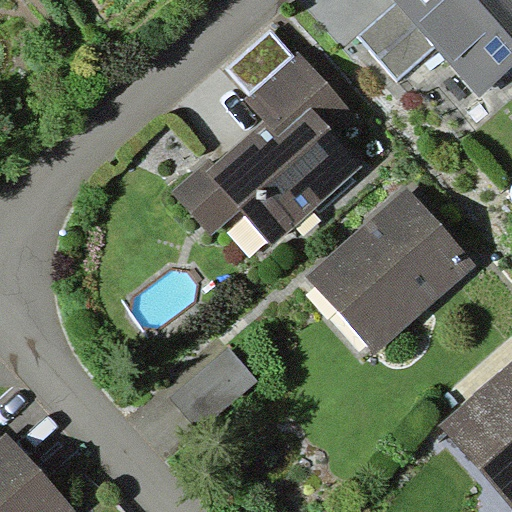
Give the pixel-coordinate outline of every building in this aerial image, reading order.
[(511,59),(511,0),(398,0),(478,89),(511,59)] [(268,124),(184,200),(213,232),(241,206),(277,246),(359,171),(332,141),(358,118),(278,30),(225,77),(268,124)] [(480,271),(411,195),(312,284),(381,360),(480,271)] [(511,377),(449,436),(511,503),(511,377)] [(0,511),(76,511),(8,442),(0,450),(0,511)]
